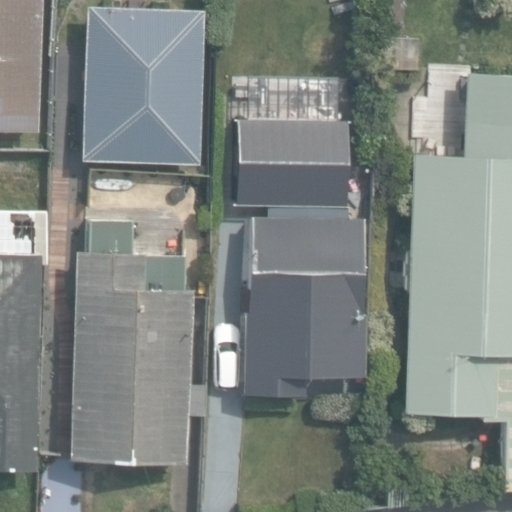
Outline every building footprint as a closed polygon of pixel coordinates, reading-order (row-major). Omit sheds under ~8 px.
[(0,0),(0,129),(38,130),(41,0),(0,0)] [(110,0),(83,0),(79,161),(199,165),(204,3),(110,0)] [(220,147),(297,151),(298,142),(320,143),(321,116),(299,115),(302,56),(225,52),(220,146),(220,147)] [(494,482),(511,482),(511,72),(461,71),(458,152),(409,149),(399,407),(476,410),(476,414),(497,415),(494,482)] [(239,389),(301,390),(301,372),(360,373),(362,215),(342,215),(342,177),(289,177),(289,216),(246,215),(246,308),(240,308),(239,389)] [(63,456),(182,461),(184,413),(201,413),(202,381),(186,381),(189,288),(181,288),(182,253),(130,251),(131,219),(88,217),(87,249),(71,249),(63,456)] [(0,466),(33,466),(34,251),(0,250),(0,466)] [(39,458),(37,511),(81,511),(83,459),(39,458)]
